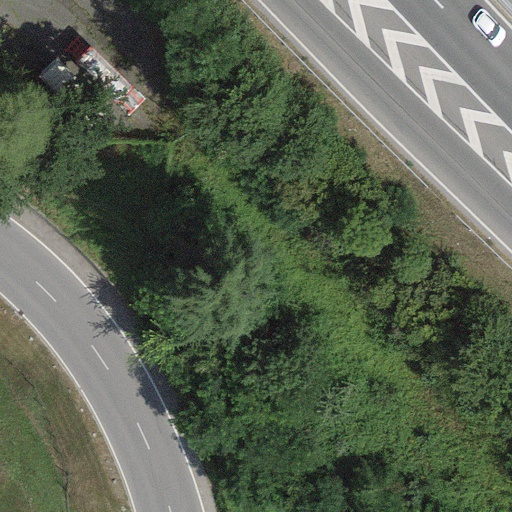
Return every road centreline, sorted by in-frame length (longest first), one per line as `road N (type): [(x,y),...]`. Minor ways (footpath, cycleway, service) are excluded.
road 1 (unclassified): [(0,254),(98,360),(141,437),(166,511)]
road 2 (motorway): [(298,0),(511,196)]
road 3 (motorway): [(427,0),(511,92)]
